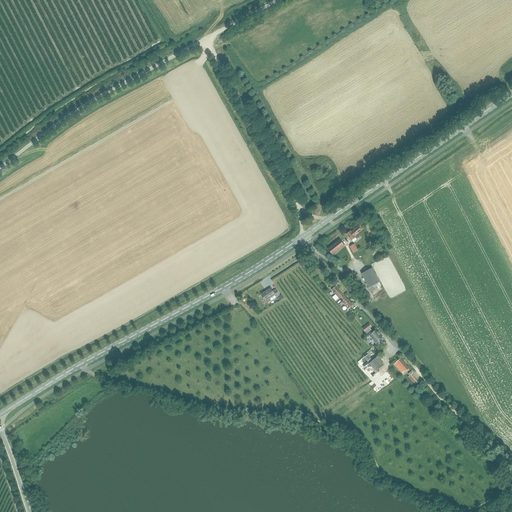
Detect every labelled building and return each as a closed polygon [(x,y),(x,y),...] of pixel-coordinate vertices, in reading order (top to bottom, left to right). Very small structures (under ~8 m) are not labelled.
[(362,238),(358,233),(362,229),(360,226),(351,233),(350,231),(346,234),(351,241),(355,237),(356,239),(360,236),(361,238),(362,238)] [(332,255),(344,246),(340,240),(328,249),(332,255)] [(358,250),(354,244),(350,247),(353,253),(358,250)] [(372,268),(368,270),(361,274),(369,288),(380,282),(372,268)] [(336,286),(331,290),(340,299),(344,295),(336,286)] [(279,295),(276,290),(273,292),(271,288),(261,295),(265,301),(266,301),(267,303),(271,301),(269,299),(275,295),(276,297),(279,295)] [(353,304),(348,299),(348,300),(344,295),(340,299),(348,309),(353,304)] [(363,328),(365,332),(371,327),(369,324),(363,328)] [(382,337),(381,336),(376,330),(369,336),(376,343),(378,341),(380,343),(384,339),(382,337)] [(384,365),(377,357),(369,363),(376,371),(384,365)] [(409,369),(401,359),(397,362),(394,365),(402,373),(404,371),(405,372),(409,369)]
